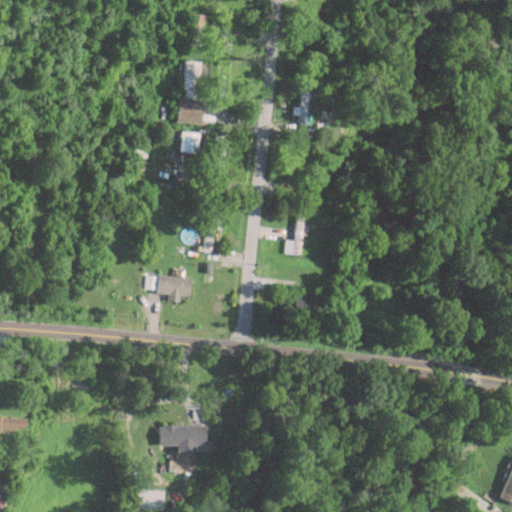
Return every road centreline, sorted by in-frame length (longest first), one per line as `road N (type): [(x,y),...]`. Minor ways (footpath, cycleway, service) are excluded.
road 1 (tertiary): [(451,370),(0,326)]
road 2 (residential): [(243,347),(275,0)]
